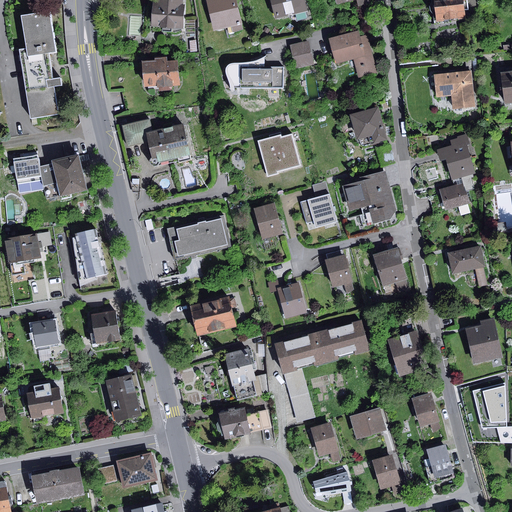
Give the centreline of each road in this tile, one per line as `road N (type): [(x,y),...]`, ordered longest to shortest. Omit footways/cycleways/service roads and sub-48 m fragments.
road 1 (residential): [(176,435),(100,128),(83,0)]
road 2 (residential): [(413,225),(476,491)]
road 3 (residential): [(385,0),(413,225)]
road 4 (residential): [(0,468),(176,435)]
road 5 (residential): [(310,511),(285,465),(270,454),(183,467)]
road 6 (residential): [(413,225),(296,256)]
